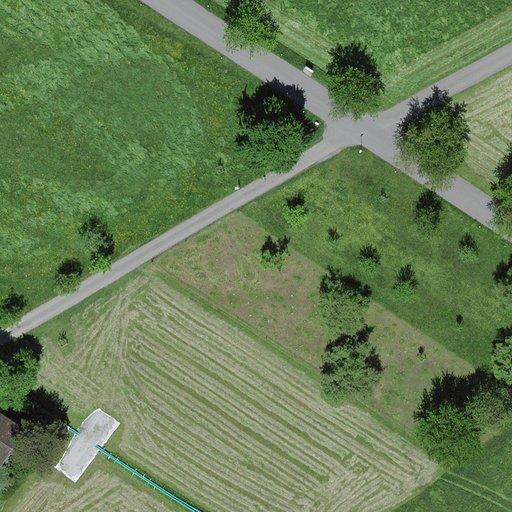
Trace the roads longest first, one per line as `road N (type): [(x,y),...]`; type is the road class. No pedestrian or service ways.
road 1 (track): [(0,338),(331,146),(511,53)]
road 2 (unclassified): [(165,0),(511,229)]
